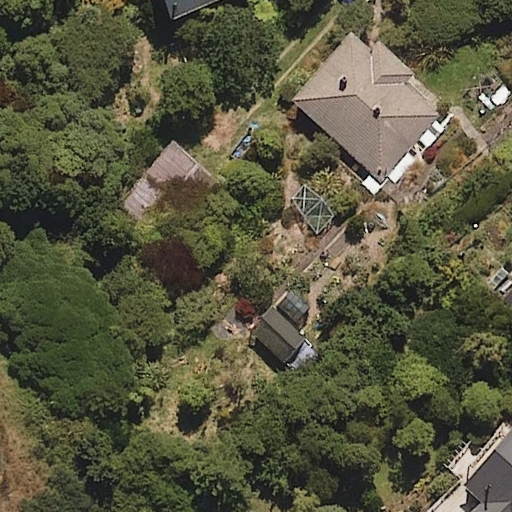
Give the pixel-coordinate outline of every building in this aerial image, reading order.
[(194,0),(155,0),(161,14),(194,0)] [(396,64),(343,21),(282,96),(381,176),(436,108),(390,72),(396,64)] [(210,180),(167,145),(108,215),(151,251),(210,180)] [(276,287),(242,322),(284,362),(318,327),(276,287)] [(511,511),(511,399),(417,511),(511,511)]
